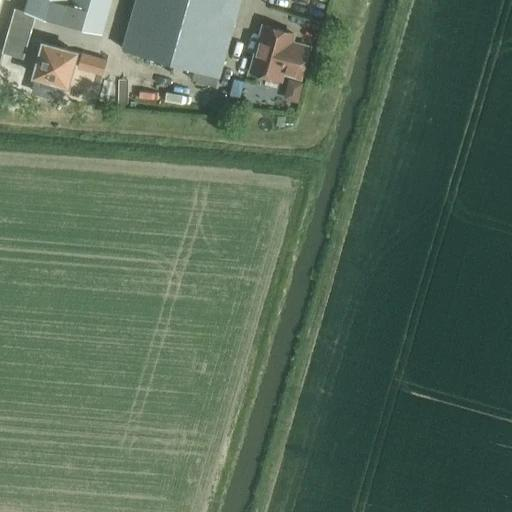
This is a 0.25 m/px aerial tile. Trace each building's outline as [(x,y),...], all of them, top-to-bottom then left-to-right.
[(63,22),(69,0),(28,0),(25,11),(25,12),(36,14),(63,22)] [(69,0),(63,22),(103,33),(112,0),(69,0)] [(137,0),(123,49),(219,76),(240,0),(137,0)] [(15,8),(3,52),(23,58),(35,16),(36,14),(25,12),(25,11),(23,10),(15,8)] [(265,26),(252,72),(280,80),(283,71),(302,77),(310,46),(291,40),(293,34),(265,26)] [(69,88),(80,52),(43,41),(32,78),(69,88)] [(103,75),(107,62),(84,55),(80,68),(103,75)] [(288,79),(286,87),(301,91),(303,83),(288,79)]
